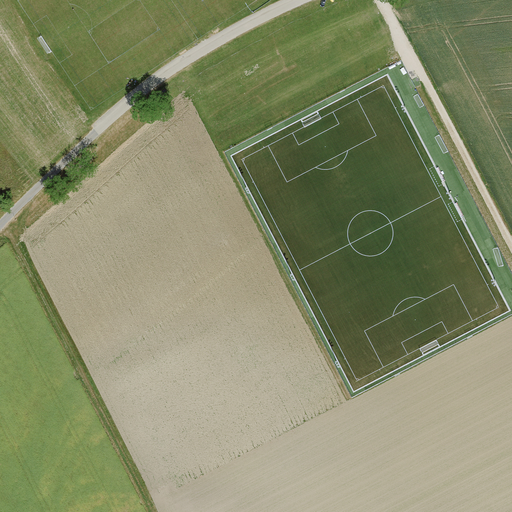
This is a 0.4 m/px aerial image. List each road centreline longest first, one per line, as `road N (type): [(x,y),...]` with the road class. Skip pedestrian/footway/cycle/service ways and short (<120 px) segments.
road 1 (track): [(301,0),(187,57),(110,115),(0,224)]
road 2 (track): [(381,0),(511,246)]
